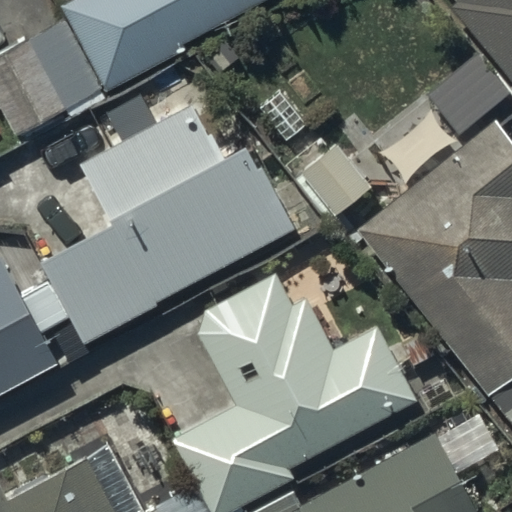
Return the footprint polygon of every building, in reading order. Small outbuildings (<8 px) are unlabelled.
[(177,41),(253,0),(68,0),(58,5),(62,13),(0,46),(0,109),(13,133),(102,85),(104,88),(180,48),(177,41)] [(511,0),(447,0),(445,2),(510,80),(511,78),(511,0)] [(0,388),(55,359),(37,327),(64,313),(80,342),(155,302),(152,298),(289,226),(244,141),(218,155),(190,102),(77,162),(109,222),(37,260),(48,280),(18,296),(0,262),(0,388)] [(511,141),(491,116),(353,225),(511,425),(511,141)] [(332,140),(296,169),(331,212),(354,193),(360,200),(373,190),(332,140)] [(233,403),(171,436),(211,511),(237,511),(242,510),(238,502),(290,474),(286,466),(412,399),(373,326),(331,349),(304,298),(290,305),(274,275),(201,314),(195,331),(233,403)] [(485,408),(432,437),(429,432),(297,503),(291,492),(253,511),(472,511),(450,471),(503,442),(485,408)] [(0,511),(154,511),(152,507),(143,511),(141,511),(103,443),(6,497),(0,485),(0,511)]
